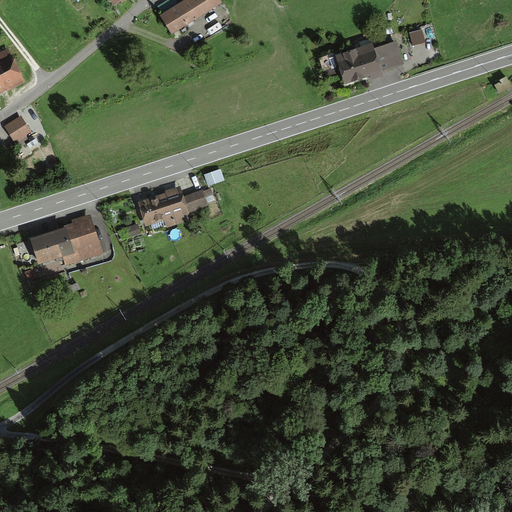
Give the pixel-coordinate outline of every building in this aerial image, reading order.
[(184,0),(160,15),(171,34),(222,3),(220,0),(184,0)] [(371,45),(336,58),(345,83),(401,64),(394,44),(373,51),(371,45)] [(0,92),(7,89),(8,91),(26,82),(9,48),(0,52),(0,92)] [(511,80),(499,88),(503,95),(511,89),(511,80)] [(8,132),(17,143),(30,133),(21,122),(8,132)] [(166,193),(138,203),(146,227),(163,221),(166,229),(192,220),(180,186),(165,191),(166,193)] [(64,227),(30,239),(39,265),(56,259),(57,262),(64,260),(66,266),(104,254),(91,214),(72,220),(73,223),(64,226),(64,227)] [(36,277),(34,271),(28,273),(30,279),(36,277)] [(81,288),(79,283),(72,286),(74,291),(81,288)]
